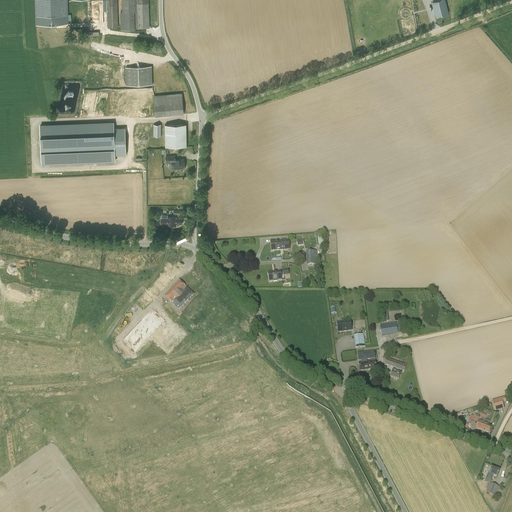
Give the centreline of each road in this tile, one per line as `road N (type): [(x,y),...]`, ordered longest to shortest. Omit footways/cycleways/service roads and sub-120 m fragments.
road 1 (unclassified): [(201,117),(511,1)]
road 2 (unclassified): [(345,392),(288,358),(250,303),(196,249)]
road 3 (unclassified): [(180,243),(79,239),(0,216)]
road 4 (unclassified): [(511,453),(345,392)]
road 5 (unclassified): [(405,511),(345,392)]
road 6 (unclassified): [(201,117),(190,80),(166,46),(160,0)]
